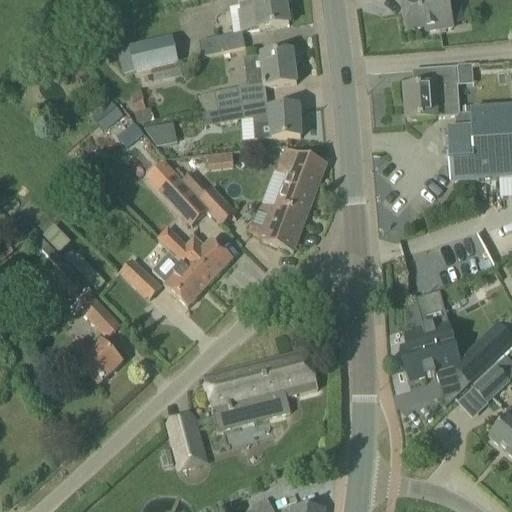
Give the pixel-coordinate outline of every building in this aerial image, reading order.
[(240,35),(269,31),(288,28),(284,0),(259,0),(251,1),(251,3),(237,6),(240,26),(239,26),(240,35)] [(447,0),(409,0),(402,1),(407,34),(422,31),(423,35),(452,30),(447,0)] [(202,61),(245,52),(241,35),(198,45),(202,61)] [(135,77),(152,73),(178,67),(173,41),(129,50),(129,52),(118,55),(123,78),(135,76),(135,77)] [(261,59),(243,62),(245,75),(247,91),(262,89),(262,91),(295,87),(292,56),(261,59)] [(182,67),(178,67),(152,73),(155,86),(184,79),(182,67)] [(406,123),(427,122),(457,120),(460,117),(457,89),(458,89),(457,71),(432,73),(433,90),(424,90),(404,91),(404,92),(405,92),(406,123)] [(241,107),(238,92),(198,100),(202,118),(203,117),(203,116),(241,107)] [(104,135),(123,119),(110,103),(91,119),(104,135)] [(203,116),(203,117),(206,133),(220,130),(220,127),(244,122),(241,107),(203,116)] [(511,110),(490,112),(470,113),(471,124),(471,131),(460,132),(447,132),(449,158),(450,186),(474,184),(511,182),(511,110)] [(254,144),(271,143),(300,141),(298,111),(270,113),(270,115),(252,116),(253,128),(254,144)] [(134,127),(128,131),(138,143),(143,138),(134,127)] [(169,128),(144,132),(147,151),(172,146),(169,128)] [(293,256),(326,168),(285,152),(276,176),(286,179),(274,211),(259,205),(248,235),(262,240),(261,244),(293,256)] [(229,159),(203,161),(204,174),(231,171),(229,159)] [(209,215),(191,195),(176,179),(159,194),(191,230),(209,215)] [(207,194),(198,203),(209,215),(209,214),(222,228),(235,217),(211,191),(207,194)] [(42,239),(59,257),(70,246),(54,228),(42,239)] [(194,241),(187,249),(167,231),(156,243),(176,261),(175,262),(206,291),(232,263),(218,249),(210,242),(203,250),(194,241)] [(69,266),(97,294),(105,285),(77,257),(69,266)] [(206,291),(175,262),(173,260),(155,279),(164,286),(162,288),(187,312),(206,291)] [(132,265),(120,277),(149,304),(160,292),(132,265)] [(57,271),(50,278),(78,306),(85,299),(70,284),(57,271)] [(408,349),(401,351),(410,383),(421,380),(424,379),(425,381),(436,378),(438,385),(445,412),(470,387),(471,386),(463,378),(462,377),(464,377),(471,371),(467,359),(467,357),(466,358),(466,359),(464,359),(458,361),(439,296),(415,302),(423,330),(421,331),(421,333),(405,337),(408,349)] [(78,306),(76,308),(107,342),(119,330),(88,297),(85,299),(78,306)] [(463,378),(471,386),(511,347),(511,341),(499,328),(467,357),(467,359),(471,371),(464,377),(462,377),(463,378)] [(121,366),(107,351),(101,345),(91,355),(79,343),(66,356),(97,389),(121,366)] [(326,442),(313,394),(317,393),(307,354),(255,368),(203,381),(213,420),(250,411),(254,426),(273,421),(289,417),(297,449),(326,442)] [(509,384),(501,376),(510,368),(505,362),(473,392),(486,406),(509,384)] [(511,460),(511,418),(509,416),(488,440),(511,460)] [(179,473),(198,468),(204,467),(192,422),(167,428),(179,473)] [(251,511),(271,511),(262,496),(248,505),(251,511)]
